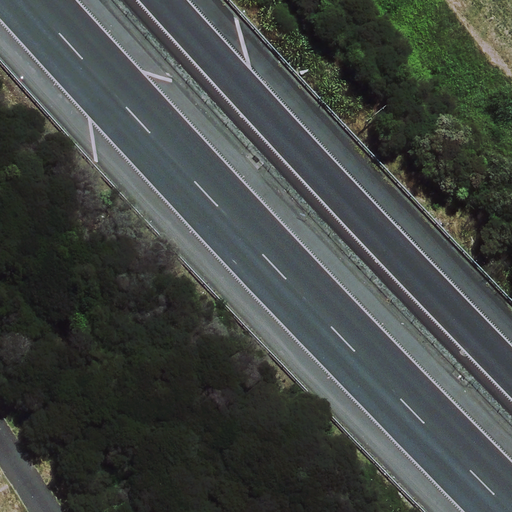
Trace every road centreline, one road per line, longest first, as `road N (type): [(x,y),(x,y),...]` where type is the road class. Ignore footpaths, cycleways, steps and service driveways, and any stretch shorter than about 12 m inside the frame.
road 1 (motorway): [(511,502),(31,0)]
road 2 (motorway): [(182,0),(511,356)]
